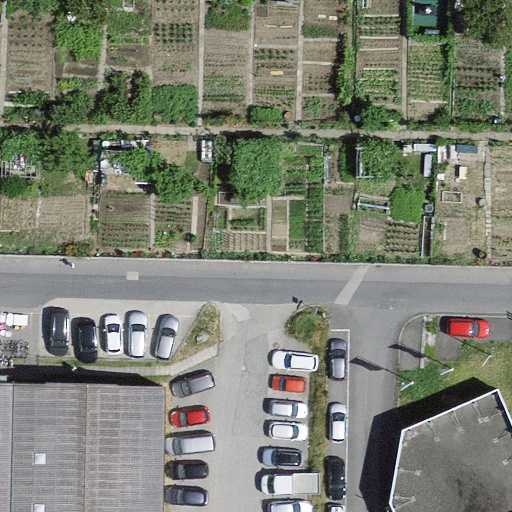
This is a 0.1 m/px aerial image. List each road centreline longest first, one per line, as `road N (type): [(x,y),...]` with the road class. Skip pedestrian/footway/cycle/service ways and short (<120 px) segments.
road 1 (unclassified): [(0,282),(511,293)]
road 2 (unknown): [(258,288),(244,511)]
road 3 (unknown): [(386,291),(374,511)]
